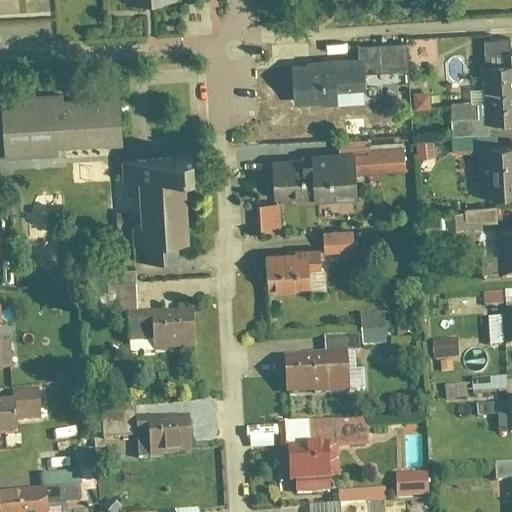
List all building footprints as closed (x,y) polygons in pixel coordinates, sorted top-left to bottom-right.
[(492,52),(508,51),(507,38),(480,40),(481,53),(492,52)] [(358,60),(358,66),(403,62),(401,42),(357,45),(358,60)] [(492,52),(493,65),(511,63),(511,50),(508,51),(492,52)] [(358,60),(330,62),(332,92),(360,90),(358,66),(358,60)] [(283,66),(286,104),(333,100),(332,92),(330,62),(283,66)] [(479,125),(511,122),(511,63),(493,65),(475,67),(479,125)] [(59,96),(0,100),(4,161),(58,157),(57,149),(121,145),(117,88),(99,89),(100,99),(60,102),(59,96)] [(432,94),(415,96),(417,110),(434,109),(432,94)] [(470,147),(488,146),(487,133),(448,136),(449,149),(470,147)] [(439,157),(438,139),(419,140),(420,158),(439,157)] [(511,195),(511,144),(488,146),(470,147),(474,198),(511,195)] [(399,149),(348,153),(350,175),(401,171),(399,149)] [(265,159),(268,199),(351,193),(350,175),(348,153),(265,159)] [(169,161),(121,163),(122,181),(137,181),(139,225),(133,226),(134,245),(137,245),(138,263),(178,262),(177,243),(186,242),(183,177),(191,177),(190,156),(169,157),(169,161)] [(254,233),(278,231),(276,204),(252,206),(254,233)] [(499,209),(471,208),(471,222),(499,222),(499,209)] [(318,232),(319,250),(353,247),(352,229),(318,232)] [(498,280),(511,278),(511,231),(494,233),(498,280)] [(319,250),(301,251),(302,271),(321,269),(319,250)] [(257,255),(260,291),(304,288),(302,271),(301,251),(257,255)] [(109,315),(135,313),(132,280),(106,282),(109,315)] [(150,314),(153,352),(195,349),(192,311),(150,314)] [(391,345),(391,333),(402,332),(401,313),(365,314),(366,346),(391,345)] [(501,350),(511,348),(511,314),(498,315),(501,350)] [(320,338),(321,354),(342,352),(359,351),(358,335),(320,338)] [(7,341),(0,341),(0,367),(9,367),(7,341)] [(433,361),(457,359),(456,341),(432,343),(433,361)] [(275,357),(278,396),(345,390),(342,352),(321,354),(275,357)] [(445,398),(468,396),(467,384),(444,386),(445,398)] [(4,402),(5,421),(31,419),(30,390),(4,391),(4,402)] [(503,435),(511,434),(511,401),(501,403),(503,435)] [(147,456),(188,453),(185,413),(144,416),(146,436),(147,456)] [(146,436),(144,416),(132,417),(133,437),(146,436)] [(282,446),(331,442),(329,423),(276,427),(278,446),(282,446)] [(285,483),(334,479),(331,442),(282,446),(285,483)] [(492,479),(511,477),(511,461),(490,463),(492,479)] [(395,475),(397,499),(430,496),(428,473),(395,475)] [(76,485),(41,487),(42,503),(77,500),(76,485)] [(0,511),(43,511),(42,503),(41,487),(0,490),(0,511)] [(338,492),(339,505),(368,503),(384,501),(383,488),(338,492)] [(308,507),(308,511),(369,511),(368,503),(339,505),(308,507)]
